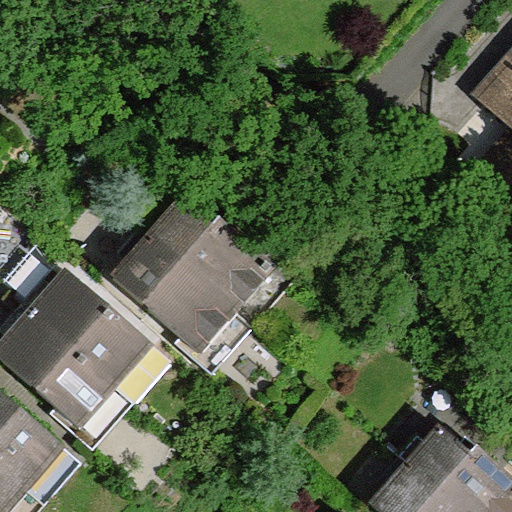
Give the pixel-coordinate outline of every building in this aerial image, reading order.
[(511,73),(486,103),(511,126),(511,73)] [(167,221),(150,240),(236,315),(275,271),(219,222),(213,228),(183,203),(167,221)] [(236,315),(150,240),(132,261),(115,281),(200,357),(236,315)] [(50,294),(31,315),(118,390),(154,348),(68,274),(50,294)] [(118,390),(31,315),(13,336),(0,350),(0,359),(81,432),(118,390)] [(0,466),(29,491),(65,450),(0,393),(0,466)] [(409,467),(460,511),(511,511),(511,478),(478,449),(472,457),(442,430),(409,467)] [(0,511),(9,511),(29,491),(0,466),(0,511)] [(460,511),(409,467),(372,508),(376,511),(460,511)]
